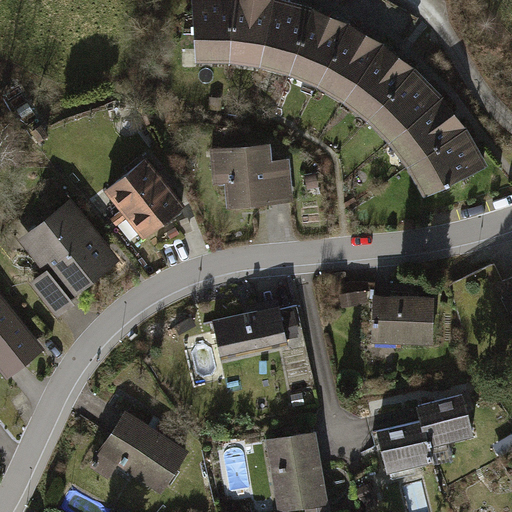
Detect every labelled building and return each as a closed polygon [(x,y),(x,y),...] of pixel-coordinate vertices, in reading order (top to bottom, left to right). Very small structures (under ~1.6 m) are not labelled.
[(232,58),(237,0),(198,0),(200,59),(232,58)] [(263,61),(276,0),(237,0),(232,58),(263,61)] [(293,70),(318,1),(315,0),(276,0),(263,61),(293,70)] [(322,81),(354,18),(318,1),(293,70),(322,81)] [(349,97),(390,37),(354,18),(322,81),(349,97)] [(372,118),(420,63),(390,37),(349,97),(372,118)] [(393,141),(448,92),(420,63),(372,118),(393,141)] [(411,167),(472,125),(448,92),(393,141),(411,167)] [(424,195),(492,160),(472,125),(411,167),(424,195)] [(274,143),(214,147),(218,206),(297,202),(295,155),(274,157),(274,143)] [(127,211),(171,176),(151,151),(107,186),(127,211)] [(147,235),(190,200),(171,176),(127,211),(147,235)] [(125,261),(77,195),(27,232),(51,264),(36,274),(61,308),(125,261)] [(511,277),(498,284),(511,315),(511,277)] [(51,346),(0,284),(0,358),(14,375),(51,346)] [(435,297),(376,296),(376,344),(434,345),(435,297)] [(289,341),(282,308),(215,321),(222,355),(289,341)] [(475,434),(465,394),(420,405),(424,420),(430,446),(475,434)] [(197,446),(141,412),(111,461),(167,495),(197,446)] [(388,473),(434,462),(430,446),(424,420),(378,432),(388,473)] [(294,511),(332,506),(320,429),(269,437),(274,471),(269,472),(275,511),(294,511)] [(372,484),(356,491),(366,510),(381,503),(372,484)]
